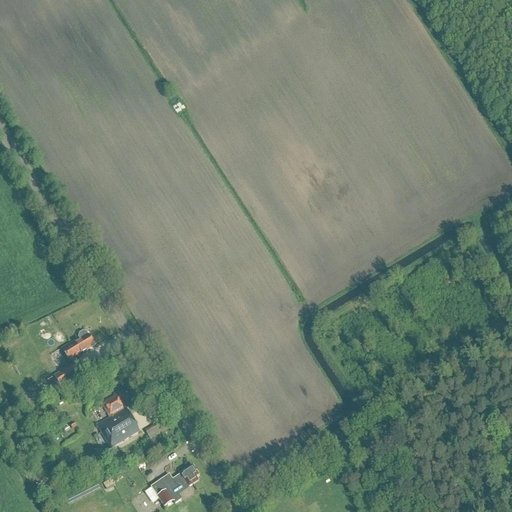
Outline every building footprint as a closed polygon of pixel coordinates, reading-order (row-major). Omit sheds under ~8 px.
[(78,339),(80,342),(73,346),(72,344),(63,349),(71,363),(80,358),(79,356),(94,347),(86,334),(82,333),(79,336),(78,339)] [(74,366),(66,370),(53,377),(60,390),(81,378),(74,366)] [(109,419),(96,427),(110,450),(139,433),(125,410),(121,404),(129,399),(124,390),(112,397),(100,404),(109,419)] [(35,398),(26,394),(22,403),(31,407),(35,398)] [(169,476),(150,489),(164,509),(172,503),(174,506),(181,501),(178,497),(189,490),(188,489),(198,483),(195,479),(198,477),(192,467),(179,476),(180,476),(172,481),(169,476)] [(51,483),(42,490),(47,497),(56,489),(51,483)] [(152,506),(154,505),(151,501),(144,505),(147,511),(151,511),(154,511),(152,506)]
